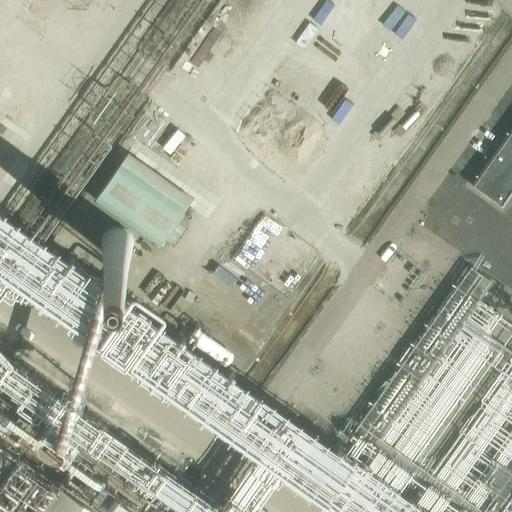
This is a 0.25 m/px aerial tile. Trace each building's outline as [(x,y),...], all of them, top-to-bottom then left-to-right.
[(63,0),(95,21),(109,0),(63,0)] [(456,0),(429,0),(416,19),(454,46),(477,15),(456,0)] [(511,132),(474,185),(503,206),(511,192),(511,132)] [(121,165),(96,200),(161,247),(186,211),(121,165)] [(125,256),(131,230),(110,224),(104,250),(125,256)] [(281,301),(307,260),(248,224),(222,265),(281,301)] [(99,344),(172,391),(189,366),(194,369),(205,352),(160,323),(169,309),(135,288),(99,344)] [(102,511),(0,439),(0,511),(102,511)]
